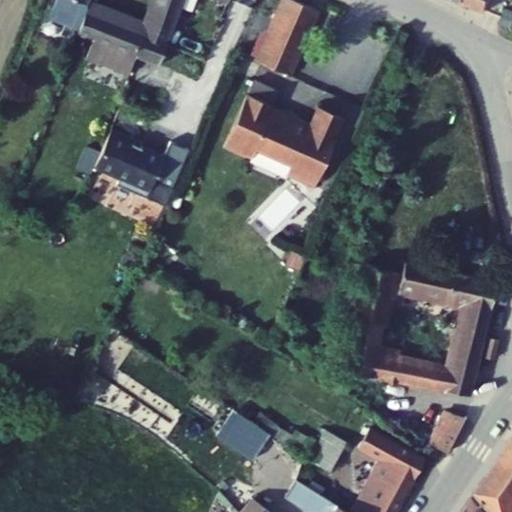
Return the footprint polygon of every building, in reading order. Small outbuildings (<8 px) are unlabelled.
[(101,0),(87,0),(81,18),(94,23),(136,40),(165,51),(185,0),(151,0),(150,4),(145,17),(101,0)] [(101,0),(145,17),(150,4),(138,0),(101,0)] [(278,0),(259,47),(295,61),(318,6),(310,3),(311,0),(278,0)] [(511,1),(507,0),(506,0),(502,11),(511,15),(511,1)] [(129,59),(136,40),(94,23),(86,42),(129,59)] [(259,68),(254,81),(280,91),(285,78),(259,68)] [(254,81),(253,80),(232,129),(261,140),(263,134),(299,149),(296,156),(325,168),(352,103),(323,91),(317,107),(313,114),(278,100),(281,92),(280,91),(254,81)] [(278,100),(313,114),(317,107),(281,92),(278,100)] [(230,134),(258,146),(261,140),(232,129),(230,134)] [(181,167),(109,138),(92,179),(115,188),(112,196),(161,216),(181,167)] [(294,161),(323,173),(325,168),(296,156),(294,161)] [(497,252),(498,249),(499,246),(498,242),(497,240),(494,237),(490,237),(487,237),(484,240),(482,242),(481,246),(482,249),(484,252),(487,254),(490,255),(494,254),(497,252)] [(402,255),(367,248),(351,353),(478,378),(496,266),(404,245),(402,255)] [(451,393),(435,425),(456,437),(473,403),(451,393)] [(269,395),(263,406),(288,422),(295,411),(269,395)] [(279,453),(295,426),(288,422),(263,406),(248,396),(231,423),(279,453)] [(318,441),(327,426),(297,408),(295,411),(288,422),(295,426),(318,441)] [(358,426),(335,412),(318,441),(340,454),(358,426)] [(390,511),(430,441),(380,412),(369,431),(390,444),(358,501),(377,511),(390,511)] [(511,511),(511,446),(475,500),(486,511),(511,511)] [(371,511),(311,474),(302,488),(329,504),(323,511),(371,511)] [(289,511),(259,488),(244,503),(252,511),(289,511)] [(252,511),(244,503),(237,511),(238,511),(252,511)]
